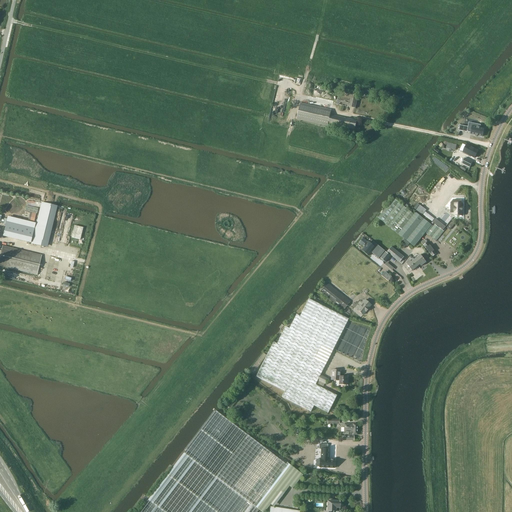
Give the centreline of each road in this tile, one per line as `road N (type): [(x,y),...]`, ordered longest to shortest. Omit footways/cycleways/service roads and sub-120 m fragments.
road 1 (track): [(0,235),(87,266),(269,307),(430,132)]
road 2 (tertiary): [(511,108),(484,173),(474,256),(411,292),(377,333),(366,374),(365,511)]
road 3 (track): [(302,88),(19,22)]
road 4 (track): [(426,131),(511,29)]
